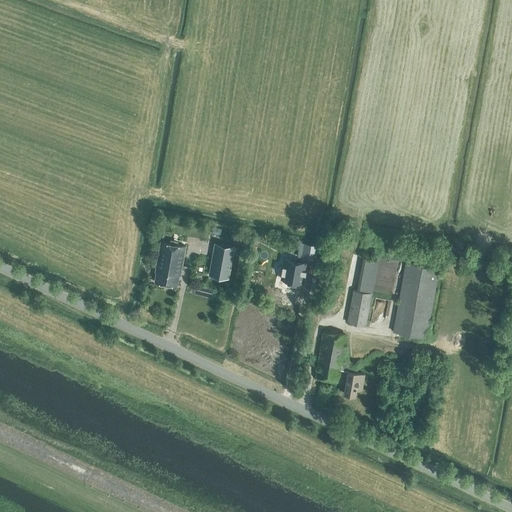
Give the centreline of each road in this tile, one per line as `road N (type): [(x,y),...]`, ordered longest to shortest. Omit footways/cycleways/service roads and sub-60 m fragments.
road 1 (unclassified): [(500,511),(0,277)]
road 2 (unclassified): [(162,511),(0,441)]
